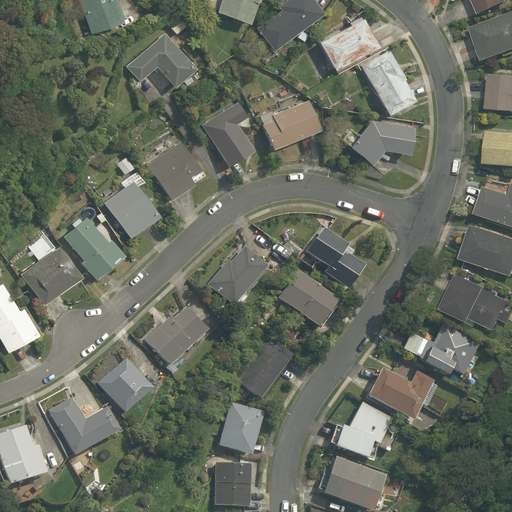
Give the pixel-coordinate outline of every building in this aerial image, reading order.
[(76,0),(89,34),(124,22),(115,0),(76,0)] [(219,0),(215,12),(247,24),(255,2),(256,2),(256,0),(219,0)] [(254,28),(271,51),(321,15),(310,0),(282,0),(274,6),(278,11),(254,28)] [(474,0),(481,14),(508,1),(507,0),(474,0)] [(511,11),(472,27),(484,60),(511,49),(511,11)] [(316,43),(331,71),(375,47),(360,19),(316,43)] [(300,31),(296,38),(302,41),(306,35),(300,31)] [(153,67),(171,88),(193,69),(163,34),(124,67),(136,82),(153,67)] [(286,57),(293,46),(286,41),(279,52),(286,57)] [(359,66),(385,115),(411,101),(399,78),(401,77),(387,50),(358,65),(359,66)] [(345,72),(348,78),(357,74),(354,68),(345,72)] [(288,72),(283,80),(294,89),(300,81),(288,72)] [(488,108),(511,110),(511,75),(491,74),(488,108)] [(319,100),(326,97),(324,91),(316,94),(319,100)] [(260,125),(270,150),(270,149),(317,131),(306,101),(269,115),(271,121),(260,125)] [(200,125),(224,167),(250,151),(235,125),(246,119),(237,103),(200,125)] [(348,147),(368,165),(380,151),(407,155),(411,128),(370,121),(348,147)] [(486,163),(511,164),(511,132),(489,131),(486,163)] [(144,166),(168,201),(191,185),(187,179),(198,171),(178,143),(144,166)] [(102,203),(126,238),(156,217),(135,187),(141,183),(134,172),(119,183),(123,188),(102,203)] [(477,212),(511,224),(511,190),(511,194),(487,185),(477,212)] [(79,263),(92,279),(121,255),(108,239),(104,242),(85,218),(83,219),(76,212),(67,220),(73,228),(62,237),(82,261),(79,263)] [(461,257),(511,274),(511,236),(472,223),(461,257)] [(343,291),(344,292),(362,267),(342,252),(346,246),(321,228),(303,253),(326,270),(322,275),(343,291)] [(18,274),(40,304),(78,277),(56,247),(18,274)] [(205,286),(230,307),(264,268),(242,249),(228,264),(226,262),(205,286)] [(314,328),(315,329),(335,301),(296,272),(275,299),(314,328)] [(471,319),(494,331),(500,319),(509,323),(511,317),(511,300),(459,274),(442,308),(469,322),(471,319)] [(0,346),(3,352),(35,334),(20,308),(16,311),(1,284),(0,284),(0,346)] [(142,342),(166,368),(204,332),(204,331),(182,309),(169,321),(166,319),(142,342)] [(420,363),(444,377),(449,369),(460,376),(477,348),(441,326),(431,343),(430,344),(426,341),(424,344),(410,335),(401,350),(416,359),(421,362),(420,363)] [(233,383),(257,401),(289,357),(265,340),(233,383)] [(95,384),(121,414),(149,390),(123,360),(95,384)] [(365,397),(410,422),(419,405),(424,408),(435,388),(430,385),(432,381),(414,372),(408,384),(380,368),(364,397),(365,397)] [(47,412),(72,457),(117,432),(104,409),(81,422),(69,400),(46,412),(47,412)] [(215,446),(247,456),(260,414),(261,413),(229,403),(215,446)] [(365,458),(371,461),(377,446),(389,423),(359,406),(346,429),(340,427),(332,448),(364,460),(365,458)] [(0,435),(0,463),(7,486),(44,474),(36,448),(30,450),(23,428),(0,435)] [(319,494),(367,511),(368,511),(382,476),(333,457),(319,494)] [(210,506),(245,508),(247,465),(212,463),(210,506)]
